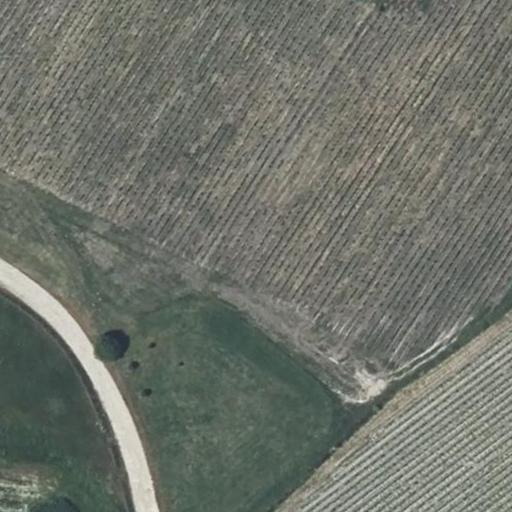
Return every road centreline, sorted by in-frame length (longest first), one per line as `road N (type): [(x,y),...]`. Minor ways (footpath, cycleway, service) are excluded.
road 1 (track): [(511,302),(284,511)]
road 2 (track): [(0,285),(69,324),(127,424),(154,511)]
